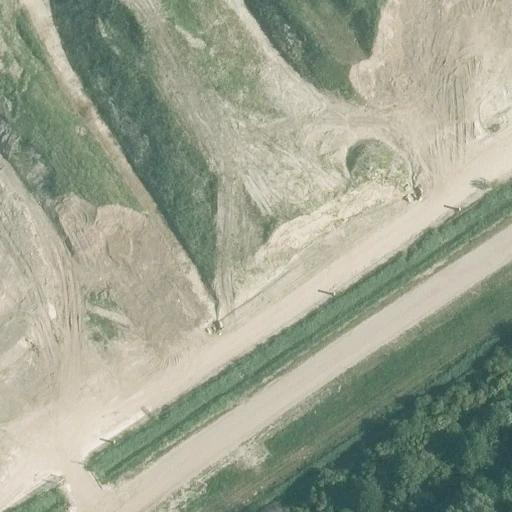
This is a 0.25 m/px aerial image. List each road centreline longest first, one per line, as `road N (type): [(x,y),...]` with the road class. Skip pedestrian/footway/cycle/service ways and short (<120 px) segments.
road 1 (track): [(0,491),(29,483),(511,150)]
road 2 (unclassified): [(107,511),(511,240)]
